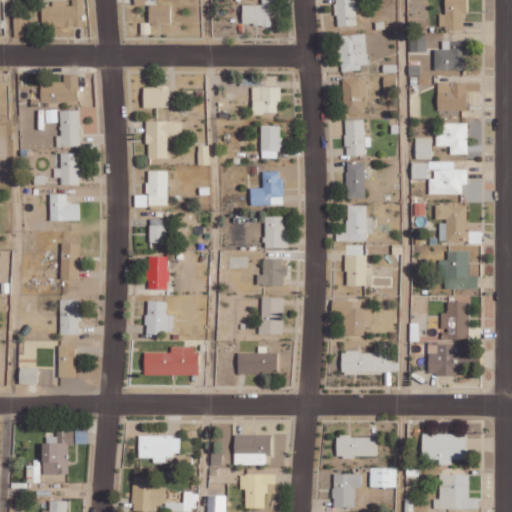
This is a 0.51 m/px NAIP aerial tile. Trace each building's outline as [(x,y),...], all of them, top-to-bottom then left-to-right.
[(42,6),(42,27),(83,26),(82,0),(69,0),(70,0),(52,1),(52,5),(42,6)] [(272,26),(272,1),(277,2),(277,0),(262,0),(262,5),(243,5),(243,25),(272,26)] [(357,25),(356,0),(335,0),(337,26),(357,25)] [(440,14),(440,28),(465,29),(466,0),(445,0),(445,14),(440,14)] [(171,5),(150,4),(149,23),(170,24),(171,5)] [(14,37),(26,36),(25,16),(13,16),(14,37)] [(362,70),(362,65),(368,64),(367,34),(339,35),(341,71),(362,70)] [(468,41),(443,41),(443,49),(435,49),(435,70),(468,70),(468,41)] [(366,77),(343,78),(345,113),(363,113),(362,97),(367,97),(366,77)] [(467,110),(468,90),(480,91),(481,82),(438,82),(438,109),(467,110)] [(42,84),(41,101),(54,102),(55,94),(62,94),(62,85),(42,84)] [(169,108),(169,87),(144,87),(144,108),(169,108)] [(280,87),(252,87),(253,114),(280,113),(280,87)] [(61,110),(62,136),(57,136),(57,147),(81,146),(80,110),(61,110)] [(346,156),(365,156),(365,146),(371,146),(371,137),(365,137),(365,120),(345,120),(346,156)] [(175,121),(147,121),(148,158),(168,158),(167,135),(176,135),(175,121)] [(467,123),(444,123),(444,134),(436,134),(437,146),(451,145),(451,154),(468,153),(467,123)] [(280,158),(281,126),(262,126),(261,158),(280,158)] [(416,159),(433,158),(432,137),(416,137),(416,159)] [(62,168),(55,168),(55,176),(62,176),(62,184),(80,184),(79,153),(61,153),(62,168)] [(348,199),(366,198),(365,162),(347,163),(348,199)] [(428,178),(428,162),(413,162),(412,178),(428,178)] [(168,205),(168,171),(148,170),(148,205),(168,205)] [(263,172),(264,188),(251,188),(251,206),(283,205),(282,171),(263,172)] [(50,194),(50,221),(80,220),(80,203),(67,204),(67,193),(50,194)] [(414,215),(425,216),(426,203),(415,203),(414,215)] [(367,241),(367,232),(373,232),(373,217),(367,217),(367,205),(347,205),(348,233),(337,233),(337,241),(367,241)] [(467,205),(436,205),(436,219),(446,219),(446,242),(468,242),(467,205)] [(283,216),(266,216),(265,247),(288,247),(288,225),(283,225),(283,216)] [(150,242),(166,242),(166,220),(151,219),(150,242)] [(79,279),(80,243),(62,242),(61,279),(79,279)] [(440,260),(439,277),(445,277),(445,288),(477,288),(477,276),(469,276),(469,251),(448,251),(448,260),(440,260)] [(367,255),(346,255),(346,286),(367,286),(367,255)] [(148,289),(168,289),(169,257),(149,256),(148,289)] [(285,259),(264,259),(264,275),(258,274),(258,285),(285,285),(285,259)] [(261,334),(283,334),(284,298),(262,298),(261,334)] [(60,334),(80,334),(79,299),(60,299),(60,334)] [(372,328),(373,309),(360,308),(360,301),(333,300),(332,315),(345,316),(345,335),(365,335),(365,327),(372,328)] [(167,315),(167,302),(147,301),(146,333),(173,334),(174,315),(167,315)] [(442,313),(442,329),(444,329),(444,339),(469,339),(468,302),(448,302),(448,313),(442,313)] [(59,376),(75,377),(75,346),(60,345),(59,376)] [(429,375),(463,374),(462,361),(455,361),(455,345),(428,345),(429,375)] [(144,375),(198,376),(198,347),(171,346),(171,352),(144,352),(144,375)] [(278,353),(239,352),(239,373),(277,373),(278,353)] [(399,372),(399,363),(392,363),(392,352),(342,353),(342,374),(399,372)] [(19,384),(38,384),(38,368),(20,367),(19,384)] [(43,443),(44,473),(68,473),(67,445),(73,445),(73,431),(58,431),(58,443),(43,443)] [(452,459),(467,459),(467,434),(423,433),(423,459),(439,460),(439,464),(452,465),(452,459)] [(235,464),(269,465),(269,435),(235,435),(235,464)] [(140,458),(155,458),(155,462),(167,462),(167,455),(181,455),(181,436),(140,436),(140,458)] [(377,457),(377,436),(337,437),(337,457),(377,457)] [(370,487),(397,488),(397,468),(371,468),(370,487)] [(265,508),(266,481),(274,481),(275,475),(241,474),(240,489),(247,489),(246,507),(265,508)] [(362,488),(362,474),(334,474),(333,507),(355,507),(355,488),(362,488)] [(469,474),(440,475),(441,499),(435,499),(435,509),(479,508),(479,497),(469,498),(469,474)] [(226,511),(226,496),(211,496),(210,511),(226,511)] [(67,511),(67,501),(50,501),(50,511),(67,511)]
